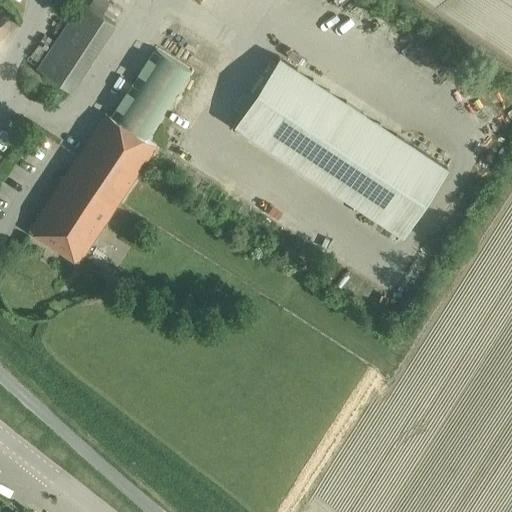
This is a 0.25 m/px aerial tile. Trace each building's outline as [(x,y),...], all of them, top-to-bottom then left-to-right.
[(72,91),(117,24),(81,0),(37,68),(72,91)] [(339,0),(332,0),(329,4),(345,16),(351,8),(339,0)] [(148,141),(193,74),(154,48),(109,116),(104,112),(40,213),(29,230),(79,262),(90,245),(156,146),(148,141)] [(403,234),(449,165),(281,54),(235,123),(237,124),(403,234)] [(195,129),(204,114),(193,108),(184,122),(195,129)] [(114,263),(123,246),(111,240),(102,257),(114,263)]
